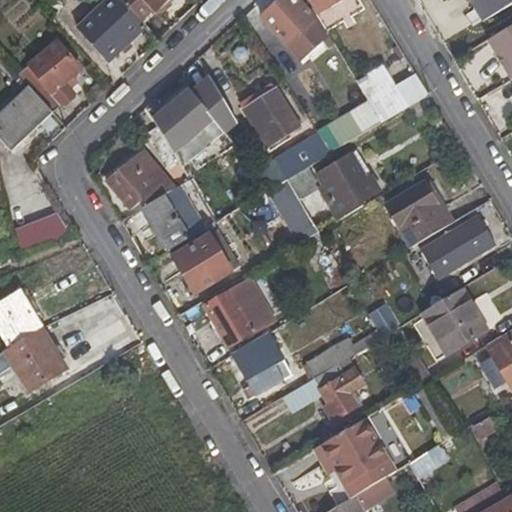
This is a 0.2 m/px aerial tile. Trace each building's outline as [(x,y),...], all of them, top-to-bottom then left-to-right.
[(106,0),(75,29),(108,62),(145,26),(142,22),(120,0),(106,0)] [(120,0),(142,22),(154,11),(156,13),(169,0),(120,0)] [(313,17),(296,0),(280,0),(262,18),(303,62),(325,36),(313,17)] [(341,0),(310,0),(318,14),(341,0)] [(469,0),(483,22),(490,18),(479,0),(469,0)] [(511,0),(479,0),(490,18),(511,4),(511,0)] [(511,81),(511,26),(488,40),(511,81)] [(81,70),(57,42),(17,74),(28,86),(53,113),(74,96),(71,91),(78,84),(72,78),(81,70)] [(356,81),(371,106),(381,123),(427,96),(414,74),(395,85),(382,65),(356,81)] [(0,141),(11,152),(53,113),(28,86),(0,113),(0,141)] [(165,107),(170,113),(161,120),(183,145),(213,120),(186,89),(165,107)] [(298,126),(276,90),(242,112),(264,147),(298,126)] [(337,123),(318,135),(330,154),(381,123),(371,106),(338,125),(337,123)] [(165,107),(156,115),(161,120),(170,113),(165,107)] [(165,165),(176,159),(157,127),(147,134),(165,165)] [(318,160),(306,140),(262,167),(274,187),(286,180),(305,169),(318,160)] [(129,212),(142,201),(146,206),(176,187),(144,149),(104,182),(129,212)] [(322,187),(317,190),(336,221),(364,204),(363,202),(382,191),(357,152),(316,176),(322,187)] [(315,186),(305,169),(286,180),(307,214),(312,211),(304,196),(314,190),(315,186)] [(196,192),(188,179),(180,185),(187,197),(196,192)] [(307,214),(286,180),(274,187),(268,191),(299,244),(304,241),(318,232),(307,214)] [(424,182),(385,206),(410,248),(453,222),(444,206),(441,208),(424,182)] [(195,235),(206,228),(187,197),(180,185),(176,187),(146,206),(141,209),(167,252),(183,242),(195,235)] [(487,231),(479,216),(420,251),(437,279),(493,245),(486,232),(487,231)] [(346,279),(318,232),(304,241),(331,288),(346,279)] [(210,235),(198,242),(195,235),(183,242),(186,249),(171,258),(193,295),(232,271),(210,235)] [(271,322),(247,281),(204,307),(228,347),(271,322)] [(446,356),(488,331),(463,289),(421,314),(446,356)] [(19,292),(0,303),(0,327),(12,347),(41,329),(19,292)] [(29,392),(66,369),(41,329),(12,347),(5,350),(29,392)] [(511,386),(511,329),(487,345),(511,386)] [(347,339),(306,364),(314,378),(337,364),(381,338),(377,331),(352,347),(347,339)] [(291,375),(267,334),(233,355),(250,386),(257,396),(291,375)] [(344,376),(337,364),(314,378),(328,403),(338,419),(357,408),(348,393),(363,384),(354,370),(344,376)] [(455,435),(423,383),(412,390),(436,428),(444,442),(455,435)] [(250,401),(257,396),(250,386),(244,391),(250,401)] [(331,424),(338,419),(328,403),(321,407),(331,424)] [(363,419),(320,445),(334,472),(342,467),(350,481),(342,486),(350,498),(355,496),(395,472),(363,419)] [(427,452),(444,442),(436,428),(419,438),(427,452)] [(312,449),(328,476),(334,472),(320,445),(312,449)] [(334,472),(342,486),(350,481),(342,467),(334,472)] [(365,511),(355,496),(350,498),(327,511),(365,511)] [(511,511),(505,500),(485,511),(511,511)]
